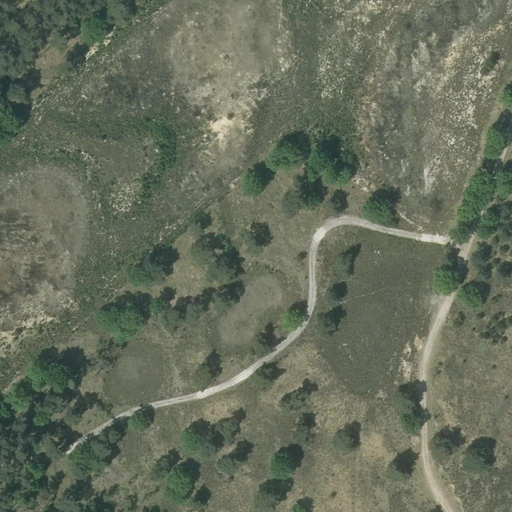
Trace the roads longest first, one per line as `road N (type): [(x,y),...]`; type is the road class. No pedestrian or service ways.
road 1 (track): [(0,474),(97,425),(241,382),(305,316),(319,226),(340,217),(466,244)]
road 2 (track): [(448,511),(426,470),(421,367),(466,244)]
road 3 (track): [(466,244),(511,121)]
